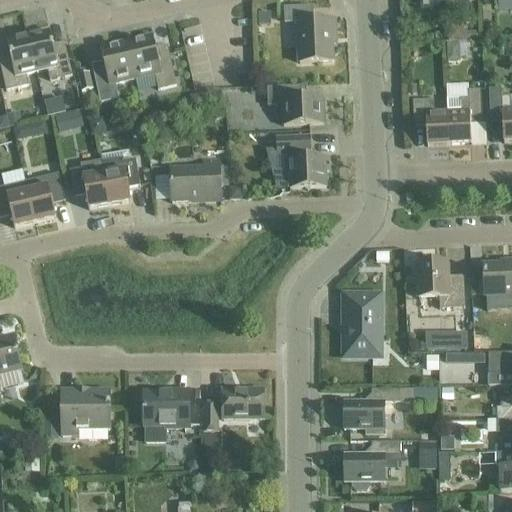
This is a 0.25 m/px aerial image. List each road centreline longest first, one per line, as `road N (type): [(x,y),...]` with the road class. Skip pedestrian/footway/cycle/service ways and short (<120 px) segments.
road 1 (residential): [(16,255),(106,229),(213,232),(245,210),(374,211)]
road 2 (residential): [(297,363),(64,361),(45,356),(29,303)]
road 3 (residential): [(378,173),(366,0)]
road 4 (residential): [(297,363),(299,298),(361,228)]
road 5 (residential): [(361,228),(389,235),(511,231)]
road 6 (residential): [(298,511),(297,363)]
road 7 (residential): [(71,0),(93,16),(118,18),(198,0)]
road 8 (residential): [(511,168),(378,173)]
